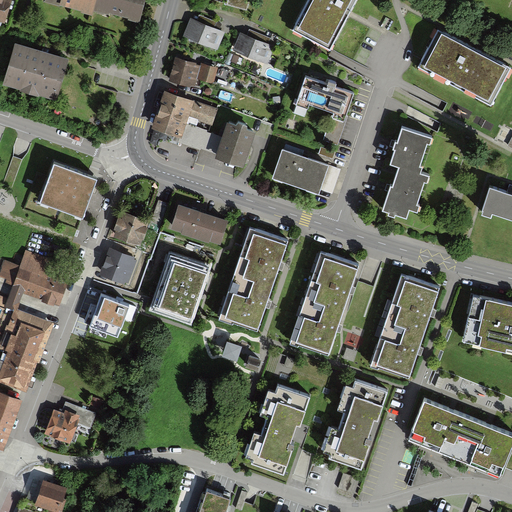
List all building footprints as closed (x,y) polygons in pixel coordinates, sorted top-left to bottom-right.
[(0,0),(0,17),(4,19),(10,0),(0,0)] [(43,0),(88,13),(91,0),(43,0)] [(141,0),(91,0),(88,13),(133,26),(141,0)] [(363,0),(308,0),(292,33),(334,55),(363,0)] [(190,14),(183,33),(217,46),(224,26),(190,14)] [(511,73),(511,65),(439,26),(417,71),(491,109),(511,73)] [(244,28),(235,51),(264,64),(274,40),(244,28)] [(69,48),(19,34),(6,81),(56,95),(69,48)] [(180,49),(173,73),(203,82),(210,58),(180,49)] [(307,69),(295,101),(345,119),(357,87),(307,69)] [(170,86),(156,128),(180,136),(194,94),(170,86)] [(217,154),(241,162),(256,121),(231,112),(217,154)] [(193,120),(186,138),(209,147),(216,130),(193,120)] [(389,186),(382,210),(388,211),(387,214),(393,216),(394,214),(406,217),(408,208),(417,211),(419,204),(416,203),(423,180),(426,181),(428,174),(420,172),(422,166),(419,165),(426,141),(429,142),(431,136),(401,127),(396,142),(391,140),(389,147),(394,149),(390,163),(398,166),(392,186),(389,186)] [(274,174),(316,189),(328,155),(286,140),(274,174)] [(95,177),(54,163),(41,201),(82,215),(95,177)] [(511,194),(489,186),(480,212),(490,215),(491,212),(511,218),(511,194)] [(179,200),(172,222),(220,238),(227,216),(179,200)] [(126,203),(116,230),(141,239),(151,212),(126,203)] [(250,223),(233,267),(270,280),(287,237),(250,223)] [(111,239),(99,271),(126,281),(138,249),(111,239)] [(322,247),(307,293),(342,303),(356,258),(322,247)] [(12,286),(59,302),(71,265),(26,250),(21,265),(5,259),(0,274),(15,279),(12,286)] [(207,263),(171,251),(154,302),(189,314),(207,263)] [(254,325),(270,280),(233,267),(217,311),(254,325)] [(403,271),(387,317),(424,330),(440,283),(403,271)] [(0,373),(0,384),(22,393),(35,360),(39,361),(56,317),(19,302),(23,292),(12,287),(8,298),(0,295),(0,334),(4,336),(0,346),(9,350),(0,373)] [(462,341),(511,352),(511,295),(474,287),(462,341)] [(327,351),(342,303),(307,293),(292,340),(327,351)] [(90,299),(81,324),(104,332),(103,337),(118,342),(132,302),(112,294),(108,305),(90,299)] [(409,376),(424,330),(387,317),(372,364),(409,376)] [(360,462),(386,386),(352,374),(326,450),(360,462)] [(246,454),(284,467),(312,388),(274,375),(246,454)] [(409,430),(454,450),(472,410),(426,391),(409,430)] [(0,447),(2,448),(19,402),(0,394),(0,447)] [(93,398),(90,404),(99,407),(101,401),(93,398)] [(55,412),(47,432),(73,442),(77,433),(86,436),(94,415),(67,404),(63,415),(55,412)] [(511,443),(511,427),(472,410),(454,450),(501,469),(511,443)] [(43,483),(36,505),(47,509),(46,511),(31,511),(20,508),(18,511),(60,511),(59,511),(66,490),(43,483)] [(226,511),(232,495),(205,487),(196,511),(226,511)]
